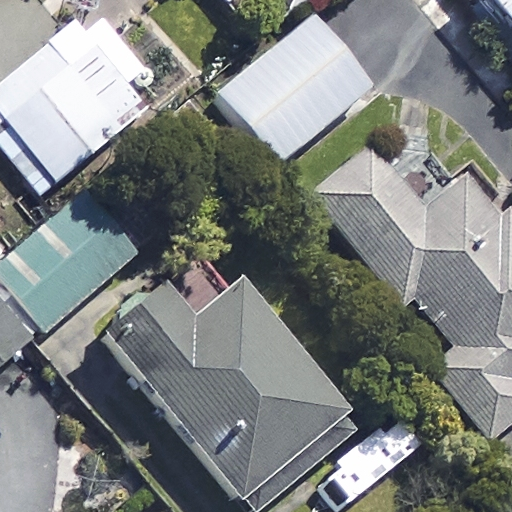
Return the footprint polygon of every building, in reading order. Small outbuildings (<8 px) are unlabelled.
[(225,35),(195,0),(194,0),(152,35),(182,71),(225,35)] [(511,0),(470,0),(511,50),(511,0)] [(146,80),(84,10),(0,85),(0,131),(40,176),(146,80)] [(359,91),(299,20),(206,98),(266,169),(359,91)] [(409,213),(356,150),(297,199),(390,312),(401,302),(441,351),(416,371),(477,445),(511,416),(511,389),(508,384),(511,380),(511,232),(495,212),(487,219),(452,177),(409,213)] [(0,265),(0,294),(32,333),(123,259),(77,203),(0,265)] [(181,322),(152,288),(92,338),(237,511),(246,511),(320,450),(297,423),(320,404),(223,287),(181,322)] [(0,358),(22,340),(0,313),(0,358)] [(406,448),(385,421),(327,467),(349,494),(406,448)]
